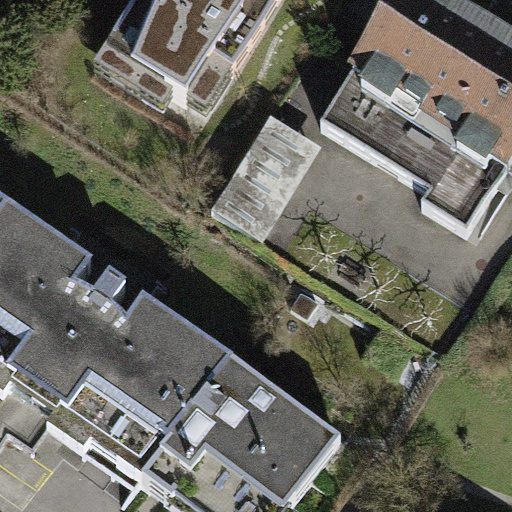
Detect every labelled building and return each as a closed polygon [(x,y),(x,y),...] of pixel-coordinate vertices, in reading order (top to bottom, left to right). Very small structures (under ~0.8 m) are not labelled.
[(140,0),(91,77),(163,123),(176,103),(204,121),(282,0),(140,0)] [(511,161),(511,49),(431,0),(403,0),(322,129),(429,196),(417,215),(462,242),(511,161)] [(270,122),(208,222),(259,253),(321,153),(270,122)] [(87,265),(5,207),(0,213),(0,400),(3,402),(20,377),(63,407),(43,431),(85,459),(100,434),(117,445),(115,467),(141,484),(229,364),(142,302),(128,327),(111,310),(123,287),(108,277),(94,300),(72,289),(87,265)] [(289,511),(339,444),(229,364),(141,484),(169,505),(172,500),(188,511),(282,511),(283,511),(284,511),(289,511)]
